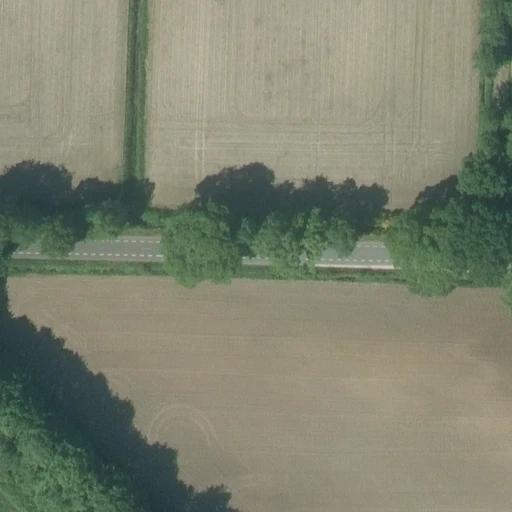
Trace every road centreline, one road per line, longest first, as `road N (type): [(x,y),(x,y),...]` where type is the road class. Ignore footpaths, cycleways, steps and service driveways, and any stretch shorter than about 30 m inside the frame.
road 1 (secondary): [(0,249),(511,260)]
road 2 (unclassified): [(101,511),(0,415)]
